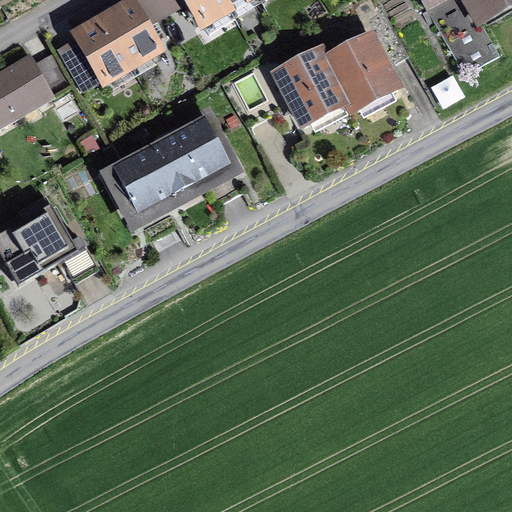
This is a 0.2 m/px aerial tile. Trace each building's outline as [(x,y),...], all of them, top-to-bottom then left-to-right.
[(185,0),(199,24),(225,9),(220,0),(185,0)] [(220,0),(225,9),(241,0),(220,0)] [(496,60),(477,28),(511,7),(511,0),(420,0),(465,78),(496,60)] [(366,37),(325,58),(350,106),(355,116),(400,93),(387,68),(408,57),(381,5),(357,18),(366,37)] [(103,23),(129,66),(158,49),(132,6),(103,23)] [(129,66),(103,23),(74,41),(101,84),(129,66)] [(299,132),(350,106),(325,58),(320,47),(269,73),(299,132)] [(29,57),(0,73),(0,129),(53,99),(29,57)] [(442,104),(465,95),(457,74),(433,83),(442,104)] [(206,123),(175,139),(201,187),(231,170),(206,123)] [(175,139),(144,155),(170,203),(201,187),(175,139)] [(136,221),(170,203),(144,155),(110,174),(136,221)] [(53,214),(0,243),(0,252),(21,290),(78,259),(53,214)]
